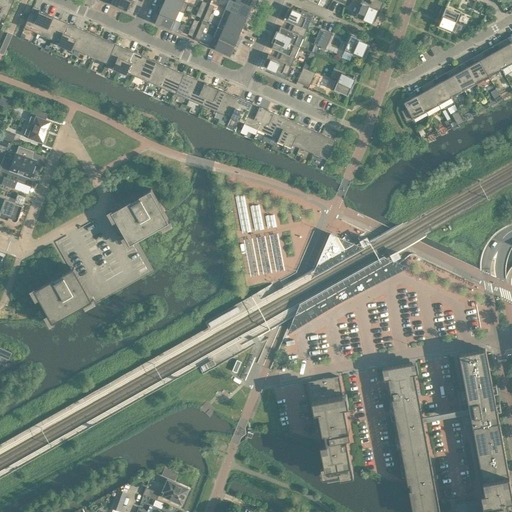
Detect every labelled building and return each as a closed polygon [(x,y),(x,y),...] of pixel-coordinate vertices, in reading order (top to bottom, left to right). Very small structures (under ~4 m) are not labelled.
[(0,0),(0,16),(6,19),(14,0),(0,0)] [(106,0),(106,1),(127,10),(131,1),(129,0),(106,0)] [(179,11),(185,13),(189,3),(183,1),(180,0),(164,0),(163,4),(179,11)] [(235,1),(232,0),(229,0),(226,8),(247,18),(251,8),(235,1)] [(232,0),(235,1),(251,8),(254,0),(232,0)] [(374,22),(384,2),(379,0),(371,0),(370,4),(362,0),(355,16),(365,20),(366,19),(374,22)] [(159,13),(175,20),(179,11),(163,4),(159,13)] [(40,10),(33,7),(24,27),(38,33),(46,15),(38,12),(38,10),(39,10),(40,10)] [(446,7),(441,18),(443,19),(439,27),(460,36),(465,25),(458,22),(461,14),(446,7)] [(247,18),(226,8),(222,18),(243,27),(247,18)] [(283,19),(294,24),(307,29),(313,15),(314,15),(300,8),(300,9),(302,10),(300,13),(288,8),(283,19)] [(155,23),(171,30),(175,20),(159,13),(155,23)] [(55,17),(54,19),(46,15),(38,33),(52,39),(61,19),(54,16),(54,17),(55,17)] [(243,27),(222,18),(218,27),(239,36),(243,27)] [(67,22),(61,19),(52,39),(59,42),(58,44),(65,47),(73,27),(65,24),(66,22),(67,22)] [(281,26),(276,37),(295,45),(295,44),(299,35),(304,37),(307,29),(294,24),(291,30),(281,26)] [(82,29),(81,31),(73,27),(65,47),(71,50),(72,48),(79,51),(88,31),(81,28),(81,29),(82,29)] [(239,36),(218,27),(213,37),(235,46),(239,36)] [(320,29),(314,43),(320,46),(326,32),(320,29)] [(94,34),(95,34),(88,31),(79,51),(93,57),(101,39),(93,36),(93,34),(94,34)] [(326,49),(332,34),(326,32),(320,46),(326,49)] [(364,57),(370,45),(361,41),(362,39),(351,35),(344,50),(357,56),(358,54),(364,57)] [(209,46),(231,56),(235,46),(213,37),(209,46)] [(295,44),(295,45),(276,37),(271,47),(282,52),(279,59),(292,64),(299,47),(295,44)] [(511,41),(511,42),(508,37),(502,41),(511,59),(511,41)] [(110,41),(109,43),(101,39),(93,57),(107,63),(116,43),(109,40),(109,41),(110,41)] [(496,44),(498,49),(492,53),(501,69),(502,69),(501,68),(511,62),(511,59),(502,41),(496,44)] [(121,46),(122,46),(116,43),(107,63),(114,66),(113,68),(120,71),(128,51),(120,48),(121,46)] [(137,53),(136,55),(128,51),(120,71),(126,74),(127,72),(134,75),(143,55),(136,52),(136,53),(137,53)] [(485,56),(483,51),(477,55),(489,76),(488,75),(501,69),(492,53),(485,56)] [(272,73),(272,74),(286,80),(286,79),(285,79),(292,64),(279,59),(268,54),(263,65),(276,70),(274,74),(272,73)] [(149,58),(150,58),(143,55),(134,75),(148,81),(156,63),(148,60),(148,58),(149,58)] [(471,58),(473,63),(467,67),(476,83),(477,83),(476,82),(488,76),(488,77),(489,76),(477,55),(471,58)] [(165,65),(164,67),(156,63),(148,81),(162,87),(171,67),(164,64),(164,65),(165,65)] [(460,70),(458,66),(452,69),(464,90),(463,89),(476,83),(476,84),(476,83),(467,67),(460,70)] [(177,70),(171,67),(162,87),(176,93),(183,75),(175,72),(176,70),(177,70)] [(303,67),(297,82),(303,84),(309,70),(303,67)] [(332,89),(348,95),(353,85),(351,84),(355,76),(334,67),(329,77),(336,80),(332,89)] [(445,72),(448,77),(442,81),(451,97),(451,96),(463,90),(463,91),(464,90),(452,69),(445,72)] [(309,87),(315,73),(309,70),(303,84),(309,87)] [(192,77),(191,79),(183,75),(176,93),(189,99),(198,79),(191,76),(191,77),(192,77)] [(204,82),(205,82),(198,79),(189,99),(203,105),(211,87),(203,84),(203,82),(204,82)] [(435,85),(432,80),(426,83),(438,105),(439,104),(438,103),(450,97),(451,98),(451,97),(442,81),(435,85)] [(425,110),(438,104),(438,105),(426,83),(420,87),(423,91),(417,95),(426,112),(426,111),(425,110)] [(220,89),(219,91),(211,87),(203,105),(217,111),(225,91),(219,88),(219,89),(220,89)] [(232,94),(225,91),(217,111),(231,117),(238,99),(230,96),(231,94),(232,94)] [(501,99),(498,94),(493,97),(496,102),(501,99)] [(413,117),(425,112),(426,112),(417,95),(404,102),(407,108),(402,111),(407,122),(413,119),(414,118),(413,117)] [(0,103),(12,108),(14,102),(1,97),(0,99),(0,103)] [(247,101),(246,103),(238,99),(231,117),(244,123),(253,103),(246,100),(246,101),(247,101)] [(259,106),(260,106),(253,103),(244,123),(258,129),(266,111),(258,108),(258,106),(259,106)] [(33,108),(24,135),(35,139),(35,141),(40,143),(42,141),(44,142),(47,134),(46,133),(51,121),(46,120),(48,114),(33,108)] [(275,113),(274,115),(266,111),(258,129),(272,135),(280,115),(274,112),(274,113),(275,113)] [(287,118),(280,115),(272,135),(279,138),(278,140),(284,143),(293,123),(285,120),(286,118),(287,118)] [(302,125),(301,127),(293,123),(284,143),(291,146),(292,144),(299,147),(308,127),(301,124),(301,125),(302,125)] [(313,130),(314,130),(315,130),(308,127),(299,147),(313,153),(321,135),(313,132),(313,130)] [(330,137),(329,139),(321,135),(313,153),(327,159),(336,139),(329,136),(329,137),(330,137)] [(1,138),(0,141),(0,144),(7,146),(9,141),(1,138)] [(33,173),(36,166),(34,166),(36,161),(32,159),(32,155),(31,154),(32,150),(19,146),(10,170),(30,177),(32,172),(33,173)] [(17,182),(4,177),(2,184),(15,188),(17,182)] [(171,220),(169,220),(151,189),(139,195),(141,198),(118,211),(134,239),(157,226),(158,228),(161,226),(163,230),(173,224),(171,220)] [(0,196),(0,210),(1,211),(0,213),(0,216),(8,220),(9,217),(11,218),(12,220),(14,221),(16,221),(17,220),(18,219),(19,217),(23,205),(25,197),(18,195),(15,202),(0,196)] [(82,305),(81,304),(88,300),(72,271),(39,290),(48,307),(45,308),(48,313),(44,315),(50,326),(55,323),(54,321),(82,305)] [(369,284),(378,279),(374,272),(365,277),(369,284)] [(0,347),(0,357),(1,356),(8,359),(11,352),(0,347)] [(511,511),(511,489),(486,348),(455,354),(464,400),(460,401),(463,417),(467,416),(468,420),(484,511),(511,511)] [(242,361),(237,359),(232,370),(237,372),(242,361)] [(412,362),(386,367),(413,511),(429,511),(440,510),(412,362)] [(339,376),(309,381),(327,477),(353,472),(347,438),(342,439),(342,437),(350,436),(349,429),(343,430),(342,428),(349,427),(339,376)] [(165,467),(162,475),(175,480),(178,473),(165,467)] [(188,488),(168,480),(164,490),(166,491),(164,495),(180,502),(179,503),(182,504),(187,494),(186,494),(188,488)] [(146,487),(143,494),(156,500),(159,493),(146,487)] [(119,490),(116,499),(123,502),(127,492),(119,490)] [(476,511),(474,501),(456,504),(457,511),(476,511)]
